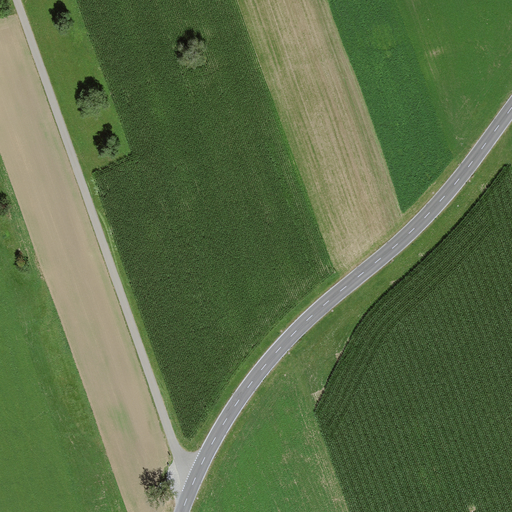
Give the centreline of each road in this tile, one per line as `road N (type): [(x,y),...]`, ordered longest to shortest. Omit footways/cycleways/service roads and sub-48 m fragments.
road 1 (tertiary): [(511,104),(419,221),(295,328),(237,400),(180,511)]
road 2 (track): [(17,0),(177,453),(194,479)]
